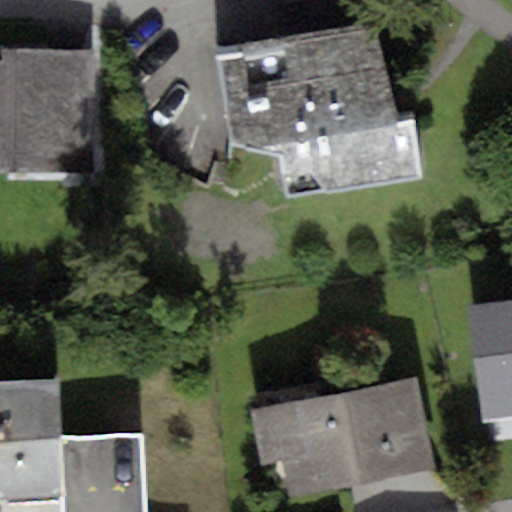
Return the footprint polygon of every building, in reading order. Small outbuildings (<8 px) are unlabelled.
[(390,37),(225,59),(233,149),(280,151),(295,207),(442,186),(427,115),(409,119),(390,37)] [(102,56),(0,58),(0,178),(104,176),(102,56)] [(481,421),(511,418),(511,307),(473,311),(481,421)] [(419,383),(251,411),(267,509),(435,480),(419,383)] [(71,385),(0,386),(0,504),(73,503),(71,385)]
